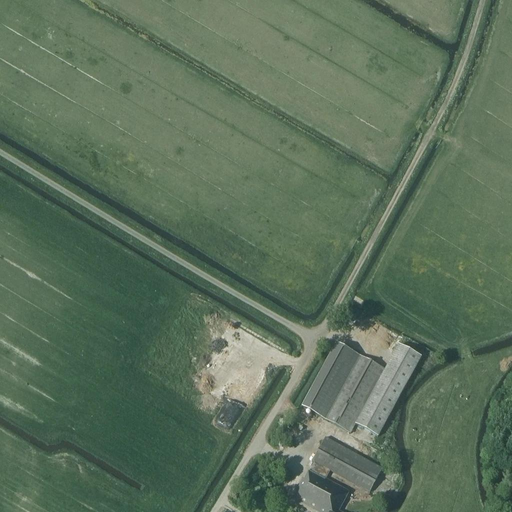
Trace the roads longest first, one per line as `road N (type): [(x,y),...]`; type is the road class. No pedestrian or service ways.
road 1 (unclassified): [(211,511),(315,340),(0,153)]
road 2 (track): [(315,340),(434,126),(482,0)]
